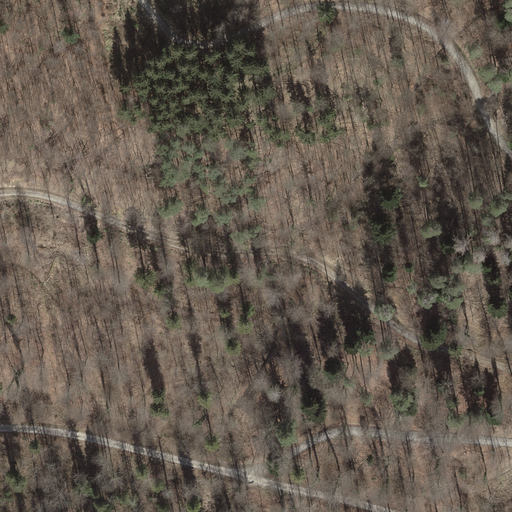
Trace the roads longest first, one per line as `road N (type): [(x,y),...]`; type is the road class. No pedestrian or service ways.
road 1 (track): [(0,194),(48,198),(225,256),(273,252),(314,262),(421,343),(511,369)]
road 2 (track): [(140,0),(179,40),(203,46),(298,9),(397,12),(448,42),(482,106)]
road 3 (track): [(511,443),(346,431),(318,437),(246,476)]
road 4 (track): [(0,430),(36,429),(246,476)]
road 5 (track): [(246,476),(389,511)]
